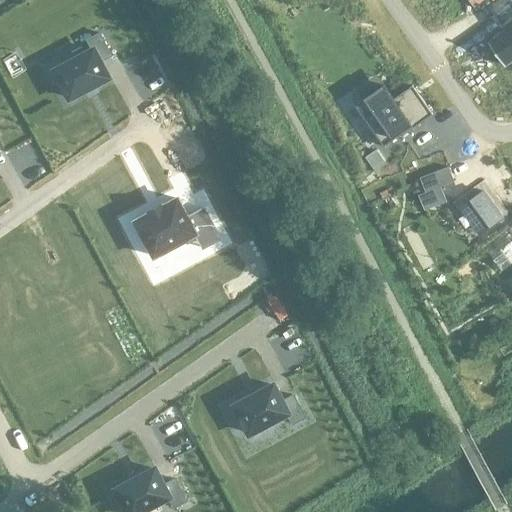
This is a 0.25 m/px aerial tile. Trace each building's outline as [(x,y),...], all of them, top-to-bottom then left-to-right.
[(507,30),(488,43),(504,65),(511,58),(511,17),(503,24),(507,30)] [(92,50),(55,70),(60,80),(56,81),(64,96),(67,94),(70,98),(84,90),(85,90),(86,90),(86,89),(92,86),(94,85),(108,77),(100,61),(101,61),(101,59),(109,55),(110,56),(111,55),(99,33),(87,40),(92,50)] [(393,99),(384,85),(355,106),(384,146),(407,130),(408,131),(432,114),(412,85),(393,99)] [(375,171),(386,163),(376,150),(365,158),(375,171)] [(483,191),(460,207),(474,228),(483,221),(488,228),(502,218),(483,191)] [(151,213),(136,221),(155,256),(195,234),(203,248),(221,239),(204,208),(188,216),(178,198),(163,206),(163,205),(150,212),(151,213)] [(237,410),(233,412),(241,426),(245,424),(249,433),(287,413),(293,424),(305,417),(293,395),(292,396),(293,397),(284,401),(283,400),(282,401),(274,385),(259,393),(259,392),(257,393),(257,394),(251,397),(249,397),(249,398),(235,406),(237,410)] [(118,494),(115,495),(123,510),(126,508),(128,511),(140,511),(168,497),(174,507),(187,501),(175,478),(173,479),(174,481),(166,485),(165,484),(163,484),(155,469),(140,476),(139,477),(132,481),(132,480),(131,481),(116,489),(118,494)]
